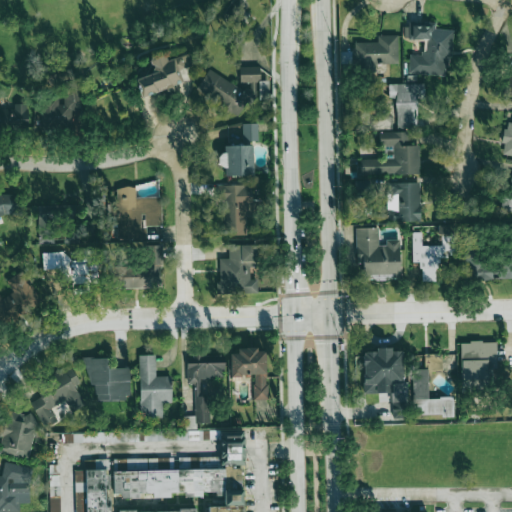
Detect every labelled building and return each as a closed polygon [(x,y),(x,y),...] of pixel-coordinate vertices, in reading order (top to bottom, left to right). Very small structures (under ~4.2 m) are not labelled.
[(408,74),(449,75),(451,29),(435,29),(435,23),(403,22),(403,39),(426,40),(426,54),(409,53),(408,74)] [(398,66),(397,35),(377,35),(377,41),(354,42),(355,67),(398,66)] [(136,78),(141,96),(164,91),(165,94),(176,91),(174,84),(182,82),(179,69),(192,66),(189,54),(166,59),(165,55),(149,59),(153,73),(136,78)] [(259,81),(259,66),(239,66),(239,83),(258,82),(258,98),(269,98),(268,80),(259,81)] [(196,90),(238,115),(250,94),(207,70),(196,90)] [(424,83),(393,83),(393,91),(396,91),(396,128),(416,128),(416,98),(424,97),(424,83)] [(40,129),(82,127),(81,88),(61,89),(62,98),(39,99),(40,129)] [(0,127),(27,127),(27,103),(13,104),(13,109),(0,108),(0,127)] [(511,122),(505,122),(501,155),(511,156),(511,122)] [(257,123),(242,123),(242,141),(258,141),(257,123)] [(420,173),(419,145),(408,145),(408,131),(379,132),(379,146),(392,146),(393,158),(358,159),(358,174),(420,173)] [(252,145),(220,145),(221,167),(225,167),(225,176),(253,175),(252,145)] [(511,174),(508,174),(503,211),(511,212),(511,174)] [(420,221),(420,182),(387,183),(387,222),(420,221)] [(251,185),(218,185),(218,200),(223,200),(223,234),(246,234),(246,214),(260,214),(260,199),(251,200),(251,185)] [(160,196),(135,197),(135,186),(115,187),(117,238),(143,237),(142,226),(162,225),(160,196)] [(17,194),(0,193),(0,215),(9,213),(13,213),(17,212),(18,195),(17,194)] [(75,204),(37,206),(37,223),(76,222),(75,204)] [(454,224),(440,225),(440,245),(421,246),(421,232),(412,232),(412,262),(421,262),(421,281),(437,281),(437,256),(454,256),(454,224)] [(399,241),(378,241),(378,228),(357,228),(357,279),(400,279),(399,241)] [(511,278),(511,260),(480,261),(480,231),(464,231),(464,278),(511,278)] [(53,242),(52,234),(38,235),(39,243),(53,242)] [(219,294),(257,293),(257,279),(250,279),(250,263),(256,263),(256,244),(227,244),(227,258),(219,258),(219,294)] [(161,287),(161,245),(144,245),(144,268),(112,268),(112,288),(161,287)] [(42,253),(42,270),(71,269),(72,292),(88,292),(88,283),(98,283),(96,249),(83,250),(83,260),(67,261),(67,252),(42,253)] [(0,296),(0,319),(18,308),(22,315),(42,303),(22,271),(6,281),(13,292),(1,299),(0,296)] [(459,342),(461,394),(492,393),(492,369),(497,369),(496,341),(459,342)] [(267,400),(265,349),(229,350),(230,376),(253,376),(253,400),(267,400)] [(363,350),(363,394),(392,393),(392,418),(405,418),(404,349),(363,350)] [(441,353),(423,354),(424,370),(441,370),(441,353)] [(162,418),(162,402),(171,402),(171,376),(155,376),(155,354),(138,355),(139,418),(162,418)] [(224,378),(223,354),(186,355),(187,384),(195,384),(195,423),(209,423),(209,396),(199,396),(199,378),(224,378)] [(107,357),(86,357),(86,385),(94,384),(94,398),(130,398),(130,368),(107,368),(107,357)] [(50,408),(65,400),(71,411),(84,404),(74,386),(80,383),(71,367),(37,387),(42,396),(30,403),(44,428),(57,421),(50,408)] [(453,397),(428,397),(428,369),(413,369),(413,415),(453,415),(453,397)] [(0,453),(30,459),(38,417),(7,411),(0,444),(0,453)] [(241,511),(241,502),(243,502),(243,487),(241,487),(241,465),(235,466),(235,463),(244,463),(244,447),(243,428),(62,434),(62,443),(219,439),(219,447),(220,455),(178,456),(179,468),(174,468),(173,456),(114,458),(115,495),(121,494),(121,499),(139,498),(139,494),(153,493),(153,498),(171,497),(170,493),(185,492),(185,497),(202,496),(202,490),(215,490),(216,495),(223,494),(224,504),(208,505),(208,511),(110,511),(110,499),(105,499),(105,490),(109,490),(109,476),(105,476),(105,469),(109,469),(109,458),(84,459),(84,470),(74,470),(74,511),(241,511)] [(0,511),(19,511),(19,503),(30,503),(30,464),(2,465),(3,475),(0,475),(0,511)] [(49,465),(50,511),(60,511),(59,465),(49,465)]
